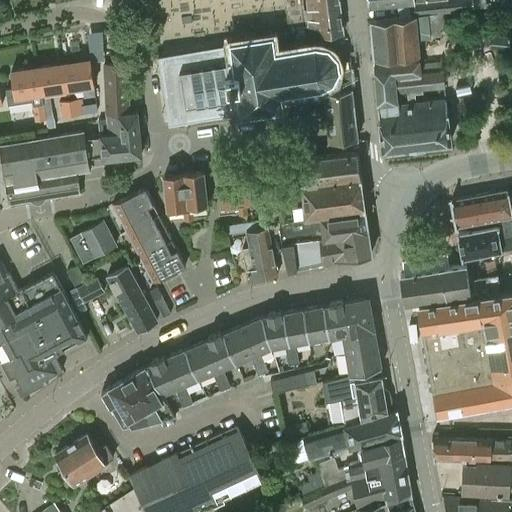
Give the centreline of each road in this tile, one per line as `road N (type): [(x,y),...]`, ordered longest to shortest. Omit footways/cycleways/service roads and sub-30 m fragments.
road 1 (residential): [(392,271),(234,306),(158,335),(80,385),(0,452)]
road 2 (residential): [(0,33),(88,12),(114,26),(144,58),(172,166)]
road 3 (secondary): [(434,511),(392,271)]
road 4 (residential): [(0,222),(103,198),(172,166)]
road 5 (residential): [(172,166),(315,150)]
road 6 (unclassified): [(368,143),(354,0)]
